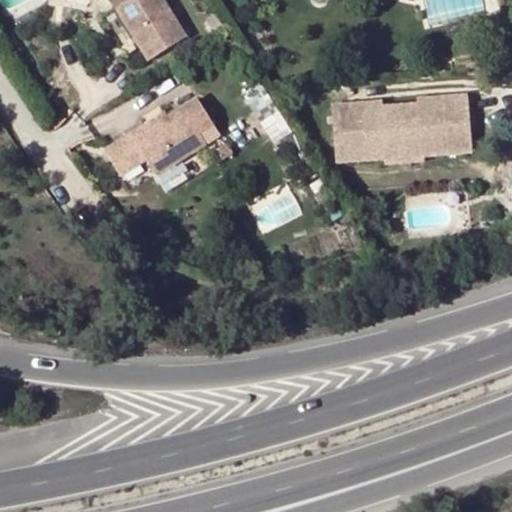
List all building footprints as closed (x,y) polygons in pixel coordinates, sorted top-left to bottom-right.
[(105,0),(147,63),(185,38),(160,0),(105,0)] [(213,15),(206,19),(217,36),(224,32),(213,15)] [(246,98),(270,136),(282,129),(258,90),(246,98)] [(355,111),(331,113),(335,153),(365,151),(366,155),(384,153),(384,164),(423,161),(423,156),(422,144),(446,143),(447,154),(471,152),(466,95),(416,99),(417,105),(381,107),(381,103),(354,105),(355,111)] [(195,100),(180,109),(198,137),(213,127),(195,100)] [(151,128),(148,124),(103,153),(120,178),(146,162),(156,178),(205,147),(198,137),(180,109),(164,121),(151,128)] [(161,116),(148,124),(151,128),(164,121),(161,116)] [(423,156),(447,154),(446,143),(422,144),(423,156)] [(384,164),(384,153),(366,155),(365,151),(335,153),(336,168),(384,164)]
